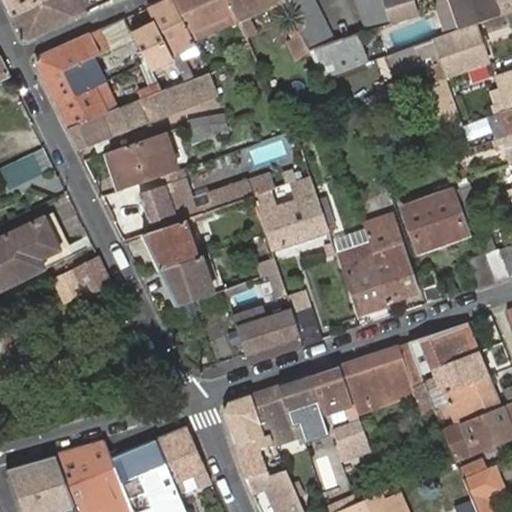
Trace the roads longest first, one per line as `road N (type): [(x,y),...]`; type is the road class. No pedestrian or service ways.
road 1 (residential): [(190,400),(16,58)]
road 2 (residential): [(511,292),(190,400)]
road 3 (residential): [(190,400),(0,450)]
road 4 (residential): [(146,0),(16,58)]
road 5 (residential): [(244,511),(190,400)]
